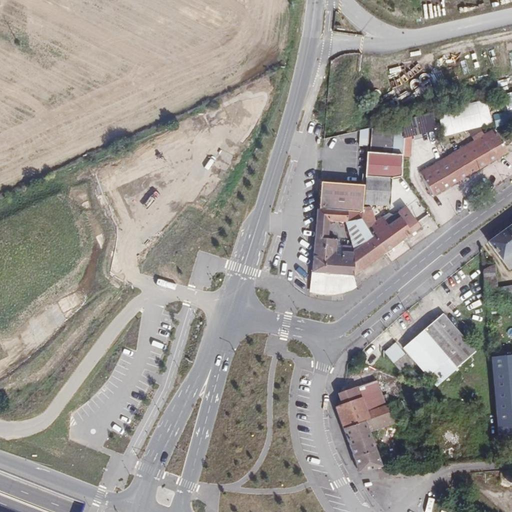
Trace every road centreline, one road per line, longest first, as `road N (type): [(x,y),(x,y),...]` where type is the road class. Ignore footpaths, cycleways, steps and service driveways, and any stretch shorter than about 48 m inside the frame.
road 1 (secondary): [(511,191),(332,332),(238,312)]
road 2 (unclassified): [(0,429),(25,430),(48,418),(153,289),(224,308)]
road 3 (secondary): [(224,308),(140,508)]
road 4 (secondary): [(262,207),(316,0)]
road 5 (secondary): [(178,511),(238,312)]
road 6 (primary): [(140,508),(0,459)]
